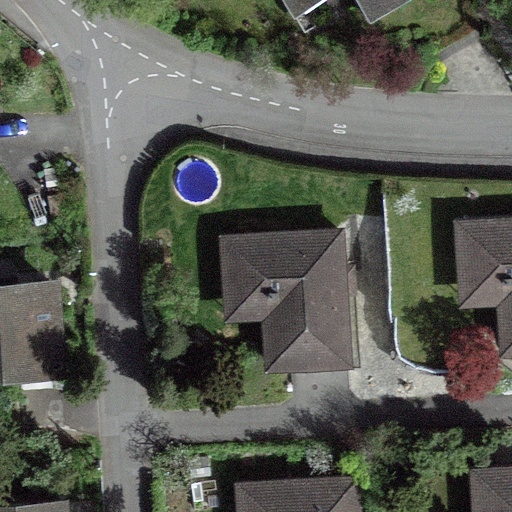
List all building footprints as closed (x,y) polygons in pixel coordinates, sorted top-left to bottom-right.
[(353,0),(367,22),(405,0),(353,0)] [(496,276),(501,351),(511,350),(511,222),(456,226),(459,278),(496,276)] [(262,290),(267,365),(344,361),(336,233),(221,240),(225,293),(262,290)] [(0,287),(0,370),(52,368),(47,285),(0,287)] [(511,511),(511,470),(471,473),(473,511),(511,511)] [(353,511),(352,480),(237,487),(238,511),(353,511)]
